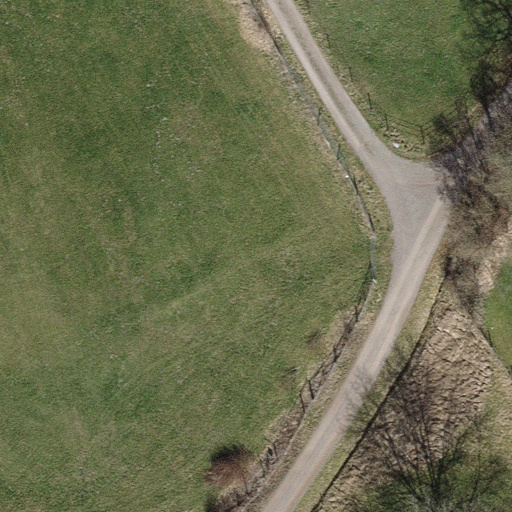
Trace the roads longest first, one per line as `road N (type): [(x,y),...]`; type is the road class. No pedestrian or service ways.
road 1 (track): [(270,511),(367,366),(420,214),(511,97)]
road 2 (track): [(420,214),(281,0)]
